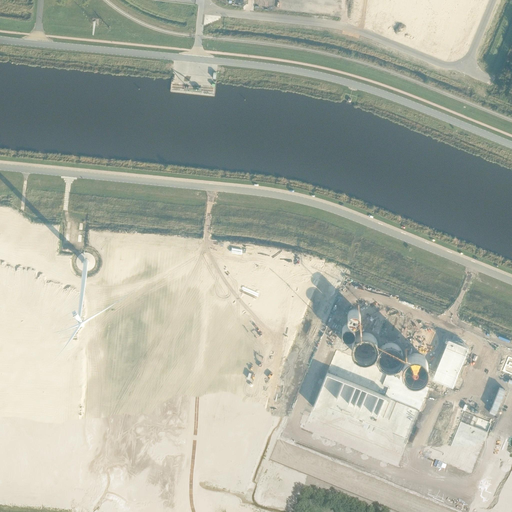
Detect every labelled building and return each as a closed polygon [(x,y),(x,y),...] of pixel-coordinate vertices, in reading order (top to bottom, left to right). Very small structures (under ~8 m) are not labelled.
[(468,346),(448,338),(433,376),(453,384),(468,346)] [(307,425),(399,461),(428,387),(337,351),(307,425)] [(511,356),(502,352),(495,371),(511,377),(511,356)] [(499,386),(489,412),(495,414),(505,389),(503,388),(505,382),(499,380),(497,386),(499,386)] [(465,411),(443,462),(471,473),(492,422),(465,411)] [(432,469),(420,498),(432,502),(443,473),(432,469)]
